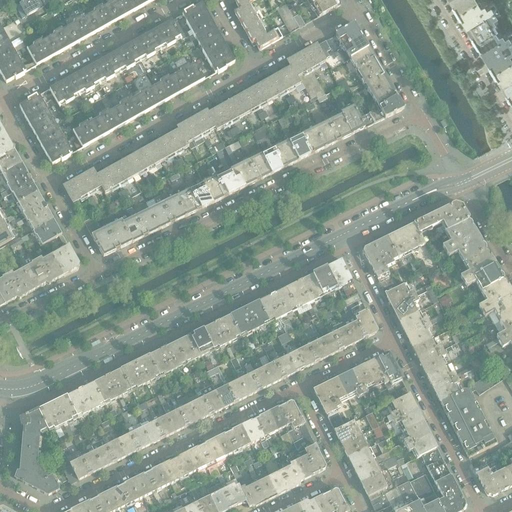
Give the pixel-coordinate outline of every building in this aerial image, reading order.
[(26,17),(56,0),(20,0),(23,5),(20,7),(26,17)] [(83,9),(78,0),(74,0),(72,1),(76,8),(78,7),(80,11),(81,10),(82,12),(85,11),(83,9)] [(138,10),(131,0),(113,0),(115,3),(109,6),(117,22),(138,10)] [(155,0),(131,0),(138,10),(155,0)] [(256,0),(233,0),(239,10),(251,3),(252,4),(255,2),(255,1),(257,1),(256,0)] [(340,6),(341,3),(338,0),(333,0),(333,1),(332,0),(310,0),(307,2),(304,4),(307,10),(310,8),(317,19),(340,6)] [(448,0),(454,9),(468,0),(448,0)] [(479,0),(468,0),(454,9),(463,24),(472,39),(495,24),(492,19),(489,15),(497,10),(495,5),(493,3),(491,0),(490,0),(483,5),(480,0),(479,0)] [(268,34),(261,20),(252,4),(251,3),(239,10),(234,13),(251,43),(268,34)] [(212,22),(209,17),(205,11),(202,5),(193,10),(192,9),(183,14),(184,15),(182,16),(190,31),(198,45),(218,34),(215,29),(212,22)] [(117,22),(109,6),(103,9),(102,7),(93,12),(94,14),(88,18),(97,33),(117,22)] [(299,29),(289,12),(286,6),(277,11),(290,34),(299,29)] [(305,27),(295,8),(289,12),(299,29),(299,30),(305,27)] [(97,33),(88,18),(83,21),(82,18),(73,23),(74,26),(68,29),(77,44),(97,33)] [(186,30),(182,32),(175,20),(151,34),(160,49),(166,46),(167,48),(175,43),(174,41),(179,38),(181,41),(182,40),(182,41),(189,36),(186,30)] [(495,24),(472,39),(481,54),(490,68),(511,54),(511,52),(509,48),(507,44),(511,41),(511,34),(509,29),(501,34),(498,30),(495,24)] [(0,49),(9,44),(0,26),(0,49)] [(368,50),(362,39),(355,28),(352,27),(336,36),(340,45),(342,48),(340,49),(341,50),(334,54),(335,56),(337,54),(339,57),(345,53),(350,60),(368,50)] [(77,44),(68,29),(63,32),(61,30),(53,34),(54,37),(49,40),(48,37),(47,38),(57,56),(77,44)] [(277,30),(274,31),(273,31),(268,34),(251,43),(253,47),(256,46),(259,52),(282,39),(277,30)] [(160,49),(151,34),(131,45),(139,60),(145,57),(146,59),(155,54),(154,52),(160,49)] [(228,51),(225,46),(222,40),(221,40),(218,34),(198,45),(208,62),(215,75),(217,74),(218,75),(227,70),(226,69),(235,64),(231,58),(228,51)] [(57,56),(47,38),(26,49),(28,53),(34,62),(30,65),(32,69),(57,56)] [(333,55),(334,54),(341,50),(340,49),(342,48),(340,45),(336,48),(331,47),(329,48),(325,42),(317,47),(324,60),(333,55)] [(17,58),(9,44),(0,49),(0,74),(2,78),(6,84),(15,79),(15,81),(24,76),(24,74),(26,73),(17,58)] [(139,60),(131,45),(110,56),(119,72),(125,69),(126,71),(135,66),(134,64),(139,60)] [(325,96),(311,71),(326,63),(324,60),(317,47),(288,63),(291,69),(300,86),(301,85),(311,100),(309,101),(311,104),(317,100),(325,96)] [(376,63),(368,50),(350,60),(357,73),(376,63)] [(511,54),(490,68),(498,83),(507,97),(511,94),(511,54)] [(119,72),(110,56),(90,68),(99,83),(105,80),(106,82),(115,77),(113,75),(119,72)] [(201,66),(203,65),(201,60),(194,63),(196,65),(190,68),(188,66),(180,71),(181,73),(175,76),(184,92),(204,81),(202,77),(205,75),(205,73),(204,71),(200,73),(204,70),(201,66)] [(389,86),(376,63),(357,73),(371,97),(389,86)] [(172,73),(167,64),(163,66),(168,75),(172,73)] [(99,83),(90,68),(70,79),(79,94),(84,91),(86,93),(94,88),(93,86),(99,83)] [(272,101),(300,86),(291,69),(263,85),(272,101)] [(184,92),(175,76),(169,80),(168,78),(159,82),(160,84),(155,88),(164,104),(184,92)] [(79,94),(70,79),(49,91),(58,106),(64,103),(65,105),(74,100),(73,98),(79,94)] [(347,95),(360,87),(359,86),(354,88),(349,89),(345,82),(341,84),(347,95)] [(272,101),(263,85),(235,100),(245,116),(272,101)] [(365,129),(401,111),(402,108),(389,86),(371,97),(378,108),(364,116),(360,119),(365,129)] [(164,104),(155,88),(149,91),(148,89),(139,94),(140,96),(135,99),(143,115),(164,104)] [(47,111),(39,96),(37,98),(36,96),(27,101),(28,103),(19,108),(22,114),(26,120),(28,125),(32,131),(35,137),(55,126),(47,111)] [(319,104),(327,99),(325,96),(317,100),(319,104)] [(143,115),(135,99),(129,102),(128,100),(119,105),(120,107),(114,110),(123,126),(143,115)] [(216,132),(245,116),(235,100),(208,116),(215,130),(216,132)] [(315,109),(313,105),(305,108),(307,113),(315,109)] [(360,119),(358,116),(353,106),(340,112),(341,116),(351,136),(352,136),(352,135),(364,129),(364,130),(365,129),(360,119)] [(123,126),(114,110),(109,114),(107,112),(99,116),(100,119),(94,122),(103,138),(123,126)] [(201,137),(215,130),(208,116),(206,113),(178,129),(179,132),(188,148),(190,151),(204,143),(207,148),(211,146),(207,140),(204,142),(201,137)] [(301,124),(295,113),(292,115),(297,126),(301,124)] [(298,162),(325,149),(315,129),(305,134),(305,132),(301,134),(297,135),(298,137),(291,141),(284,127),(295,122),(291,115),(278,121),(288,142),(298,162)] [(351,136),(341,116),(332,121),(331,119),(328,120),(326,116),(321,118),(324,124),(315,129),(325,149),(351,136)] [(103,138),(94,122),(88,125),(87,123),(79,128),(80,130),(74,134),(79,143),(75,146),(78,151),(103,138)] [(72,155),(64,140),(55,126),(35,137),(39,143),(38,143),(42,149),(45,154),(48,160),(52,166),(61,161),(61,163),(70,158),(70,156),(72,155)] [(22,164),(12,147),(11,147),(10,146),(6,138),(0,127),(0,172),(2,175),(22,164)] [(264,130),(252,135),(256,143),(268,137),(264,130)] [(188,148),(179,132),(152,147),(161,163),(188,148)] [(245,139),(239,142),(242,148),(248,145),(245,139)] [(298,162),(288,142),(279,147),(278,145),(270,149),(271,151),(261,155),(271,175),(298,162)] [(240,148),(237,143),(229,147),(232,153),(240,148)] [(161,163),(152,147),(124,163),(132,179),(161,163)] [(271,175),(261,155),(251,160),(250,159),(247,160),(243,162),(244,164),(234,169),(230,171),(240,191),(271,175)] [(132,179),(124,163),(96,179),(101,189),(105,195),(132,179)] [(31,181),(28,176),(28,173),(28,172),(25,171),(22,164),(2,175),(7,185),(6,186),(12,195),(12,194),(18,204),(38,193),(34,186),(34,183),(33,183),(31,181)] [(240,191),(230,171),(215,178),(203,184),(213,204),(240,191)] [(101,189),(96,179),(92,173),(64,188),(73,204),(87,197),(101,189)] [(213,204),(203,184),(194,189),(190,181),(185,183),(189,189),(185,191),(186,193),(176,198),(186,218),(213,204)] [(47,209),(44,204),(44,201),(43,201),(41,199),(38,193),(18,204),(23,213),(22,214),(28,223),(34,232),(53,221),(50,214),(50,212),(49,211),(47,209)] [(186,218),(176,198),(149,211),(160,231),(186,218)] [(116,212),(126,207),(124,203),(114,208),(116,212)] [(415,225),(425,243),(427,242),(445,233),(446,235),(470,223),(468,222),(467,221),(468,219),(460,206),(459,206),(457,205),(415,225)] [(160,231),(149,211),(147,207),(121,221),(121,222),(133,244),(160,231)] [(133,244),(121,222),(112,227),(111,225),(106,228),(106,227),(104,228),(99,227),(94,218),(90,220),(84,223),(102,256),(106,257),(132,244),(133,244)] [(61,235),(61,232),(61,231),(58,230),(53,221),(34,232),(33,233),(36,237),(42,247),(58,238),(60,241),(65,239),(64,237),(62,235),(61,235)] [(480,240),(477,236),(475,232),(474,232),(472,228),(472,225),(471,223),(470,223),(446,235),(451,243),(442,247),(448,258),(457,253),(463,264),(486,251),(485,251),(485,248),(484,246),(482,245),(479,241),(480,240)] [(0,247),(13,240),(7,230),(8,229),(6,225),(0,227),(0,247)] [(425,246),(424,244),(425,243),(415,225),(387,239),(397,259),(425,246)] [(19,238),(9,244),(12,250),(23,244),(23,243),(21,240),(19,238)] [(78,265),(68,247),(68,245),(65,239),(60,241),(63,246),(61,249),(62,251),(60,252),(52,256),(63,277),(77,269),(78,265)] [(394,264),(392,262),(397,259),(387,239),(365,250),(365,251),(364,253),(377,280),(388,274),(386,269),(394,264)] [(439,255),(436,250),(430,253),(434,258),(439,255)] [(497,270),(495,266),(492,262),(489,257),(489,255),(488,253),(486,252),(486,251),(463,264),(469,273),(460,277),(462,281),(458,283),(458,282),(453,285),(455,287),(459,285),(460,287),(464,285),(462,283),(463,283),(466,288),(475,283),(481,294),(504,281),(503,280),(503,278),(502,276),(500,275),(497,270)] [(63,277),(52,256),(43,262),(41,259),(31,265),(32,265),(23,271),(34,291),(40,287),(43,287),(44,287),(45,285),(46,285),(47,285),(52,283),(54,283),(55,282),(56,280),(63,277)] [(352,284),(341,262),(312,276),(313,277),(323,297),(329,295),(342,289),(347,300),(358,295),(352,284)] [(445,269),(441,262),(436,264),(441,271),(445,269)] [(34,291),(23,271),(13,276),(12,274),(2,279),(3,280),(0,281),(0,297),(4,306),(11,302),(14,301),(14,302),(14,301),(16,299),(18,300),(22,297),(25,297),(26,297),(27,295),(34,291)] [(323,297),(313,277),(302,282),(301,282),(301,281),(297,284),(297,285),(286,290),(296,309),(301,307),(302,309),(310,305),(312,308),(316,315),(318,314),(315,306),(316,306),(314,302),(319,300),(318,300),(323,297)] [(511,294),(510,291),(510,292),(507,287),(507,285),(506,283),(504,281),(481,294),(486,303),(478,307),(481,313),(470,319),(473,325),(488,316),(495,326),(511,315),(511,294)] [(398,289),(396,285),(395,284),(383,291),(385,296),(398,289)] [(415,304),(418,303),(413,292),(410,294),(405,285),(404,286),(398,289),(385,296),(399,322),(419,313),(415,304)] [(296,309),(286,290),(275,295),(274,295),(270,297),(270,298),(259,303),(269,323),(274,320),(275,322),(292,314),(291,312),(296,309)] [(348,306),(361,300),(358,295),(347,300),(343,302),(346,307),(348,306)] [(269,323),(259,303),(259,302),(230,316),(230,318),(240,337),(245,334),(246,336),(264,327),(263,325),(269,323)] [(376,331),(366,310),(357,314),(357,316),(354,318),(348,306),(346,307),(345,308),(350,319),(351,319),(353,324),(345,329),(353,346),(375,335),(375,334),(375,331),(376,331)] [(432,330),(426,319),(423,321),(419,313),(399,322),(413,350),(431,341),(426,332),(432,330)] [(334,330),(326,314),(323,315),(327,321),(328,325),(331,331),(334,330)] [(511,315),(495,326),(500,335),(496,338),(497,340),(485,346),(488,350),(494,346),(499,343),(502,348),(511,343),(511,345),(511,315)] [(240,337),(230,318),(220,323),(219,322),(214,324),(214,326),(204,331),(213,350),(218,348),(219,349),(236,341),(235,339),(240,337)] [(353,346),(345,329),(333,334),(331,331),(328,325),(326,327),(328,332),(327,333),(329,336),(321,341),(329,357),(353,346)] [(213,350),(204,331),(193,336),(192,336),(192,335),(190,337),(187,338),(188,339),(187,339),(177,344),(186,363),(191,361),(192,363),(209,354),(208,353),(213,350)] [(285,352),(296,373),(304,369),(297,353),(287,333),(278,337),(285,352)] [(329,357),(321,341),(297,353),(304,369),(304,370),(329,357)] [(445,357),(443,352),(440,346),(435,349),(431,341),(413,350),(426,376),(444,367),(440,359),(445,357)] [(186,363),(177,344),(166,349),(165,349),(162,350),(160,351),(160,352),(150,357),(149,358),(159,377),(164,374),(165,376),(182,368),(181,366),(186,363)] [(296,373),(285,352),(276,356),(271,345),(268,347),(263,349),(269,361),(272,365),(270,366),(266,359),(260,362),(264,369),(272,386),(296,374),(296,373)] [(473,359),(464,345),(460,348),(469,362),(473,359)] [(402,382),(388,355),(365,367),(374,384),(376,388),(384,385),(384,386),(385,385),(386,389),(392,386),(392,387),(390,388),(392,392),(396,390),(394,386),(402,382)] [(154,379),(159,377),(149,358),(150,357),(149,356),(120,370),(121,372),(121,371),(131,391),(136,388),(137,390),(155,381),(154,379)] [(272,386),(264,369),(252,375),(250,371),(247,366),(245,367),(247,372),(246,373),(248,377),(245,378),(242,372),(235,359),(230,362),(239,381),(248,398),(272,386)] [(365,389),(374,384),(365,367),(338,380),(347,398),(355,393),(358,399),(363,396),(364,398),(369,396),(368,394),(365,389)] [(459,384),(456,378),(454,373),(449,376),(444,367),(426,376),(440,403),(458,395),(454,386),(459,384)] [(472,367),(461,373),(462,375),(473,370),(472,367)] [(505,379),(498,369),(493,372),(500,382),(505,379)] [(121,371),(121,372),(110,377),(110,376),(105,378),(105,379),(94,385),(104,404),(109,402),(110,403),(127,395),(126,393),(131,391),(121,371)] [(500,382),(493,372),(488,375),(495,386),(500,382)] [(495,386),(488,375),(483,379),(489,389),(495,386)] [(248,398),(239,381),(227,387),(226,384),(226,383),(224,378),(221,380),(222,383),(212,388),(213,389),(223,410),(248,398)] [(489,389),(483,379),(477,383),(484,393),(489,389)] [(337,411),(336,409),(341,407),(338,402),(347,398),(338,380),(314,392),(334,433),(335,433),(345,427),(344,427),(337,412),(337,411)] [(484,393),(477,383),(469,388),(469,389),(472,393),(475,391),(479,396),(484,393)] [(104,404),(94,385),(83,390),(82,389),(78,392),(78,393),(67,398),(77,417),(82,415),(83,417),(100,408),(99,407),(104,404)] [(223,410),(213,389),(204,393),(201,388),(194,392),(196,396),(197,397),(189,400),(199,421),(223,410)] [(479,407),(475,400),(472,393),(469,389),(458,395),(440,403),(449,422),(479,407)] [(422,422),(416,409),(409,396),(397,401),(386,407),(390,416),(386,418),(388,423),(392,421),(395,426),(397,425),(402,433),(422,422)] [(77,417),(67,398),(67,397),(38,411),(47,430),(48,431),(54,429),(59,439),(77,430),(72,420),(77,417)] [(199,421),(189,400),(188,399),(179,404),(176,399),(171,402),(173,407),(175,413),(167,417),(175,434),(199,421)] [(304,425),(293,404),(291,404),(290,403),(277,410),(268,414),(277,432),(285,429),(288,433),(304,425)] [(458,441),(488,426),(479,407),(449,422),(458,441)] [(43,444),(44,441),(40,437),(40,433),(47,430),(38,411),(20,420),(21,426),(24,426),(22,450),(31,451),(31,453),(38,453),(39,443),(43,444)] [(175,434),(167,417),(158,421),(156,418),(153,412),(148,415),(149,418),(146,420),(147,422),(141,425),(143,429),(151,445),(175,434)] [(277,432),(268,414),(259,419),(250,423),(251,423),(241,428),(251,445),(260,441),(262,445),(266,443),(264,439),(277,432)] [(379,428),(378,428),(377,424),(372,414),(367,416),(365,417),(372,431),(379,428)] [(436,450),(422,422),(402,433),(406,441),(403,442),(409,453),(411,452),(415,460),(428,453),(436,450)] [(367,449),(354,423),(353,423),(344,427),(345,427),(335,433),(348,459),(367,449)] [(392,438),(385,424),(378,428),(379,428),(380,431),(385,441),(392,438)] [(311,439),(308,434),(304,425),(288,433),(293,444),(297,442),(299,444),(303,442),(311,439)] [(486,450),(498,445),(488,426),(458,441),(468,459),(478,454),(486,450)] [(237,452),(251,445),(241,428),(232,432),(223,436),(224,436),(215,441),(224,459),(237,452)] [(127,457),(151,445),(143,429),(118,441),(127,457)] [(127,457),(118,441),(110,445),(105,435),(101,437),(105,443),(106,447),(94,453),(103,469),(127,457)] [(217,469),(214,463),(224,459),(215,441),(206,445),(205,445),(197,450),(188,454),(197,472),(206,468),(212,480),(220,476),(216,469),(217,469)] [(390,451),(390,450),(385,441),(372,447),(375,451),(379,449),(382,455),(390,451)] [(506,445),(501,448),(505,454),(509,452),(509,451),(506,445)] [(392,454),(400,450),(398,446),(390,450),(390,451),(392,454)] [(324,470),(325,468),(326,468),(315,447),(304,452),(306,457),(294,463),(303,481),(312,477),(325,471),(324,470)] [(65,455),(61,448),(56,450),(56,455),(58,459),(65,455)] [(103,469),(94,453),(92,448),(80,454),(77,448),(74,450),(79,460),(70,465),(78,481),(78,482),(103,469)] [(501,448),(497,451),(500,457),(505,454),(501,448)] [(372,460),(367,450),(367,449),(348,459),(353,470),(372,460)] [(511,449),(509,451),(509,452),(511,458),(511,459),(509,461),(510,464),(502,468),(511,485),(511,449)] [(47,479),(42,467),(39,468),(37,465),(38,453),(31,453),(31,451),(22,450),(20,474),(17,474),(15,480),(33,489),(39,479),(43,481),(47,479)] [(465,507),(436,450),(428,453),(415,460),(408,463),(404,465),(400,467),(403,473),(409,470),(418,465),(428,460),(434,471),(429,473),(443,500),(438,502),(443,511),(462,511),(463,511),(465,507)] [(376,467),(394,458),(392,454),(390,451),(382,455),(372,460),(353,470),(360,484),(379,474),(376,467)] [(170,485),(197,472),(188,454),(179,459),(170,463),(161,468),(170,485)] [(78,481),(70,465),(65,455),(58,459),(63,468),(64,470),(71,485),(78,481)] [(511,487),(511,485),(502,468),(501,466),(502,465),(498,458),(495,460),(498,466),(494,469),(488,472),(485,465),(474,471),(486,496),(492,498),(511,487)] [(299,486),(299,483),(303,481),(294,463),(289,465),(291,467),(268,479),(267,479),(277,497),(299,486)] [(277,497),(267,479),(268,479),(265,474),(256,478),(251,466),(247,468),(251,477),(253,480),(239,487),(240,489),(240,490),(247,505),(249,508),(252,506),(255,507),(255,508),(277,497)] [(236,467),(230,469),(231,471),(233,475),(239,472),(236,467)] [(161,490),(170,485),(161,468),(152,472),(147,474),(143,476),(134,481),(143,499),(157,492),(160,498),(161,497),(161,498),(160,499),(156,500),(159,506),(163,504),(164,503),(164,504),(167,502),(161,490)] [(71,485),(64,470),(62,471),(63,472),(58,474),(52,477),(52,476),(47,479),(43,481),(39,479),(33,489),(48,497),(59,491),(71,485)] [(373,500),(384,494),(408,482),(404,475),(392,480),(387,470),(379,474),(360,484),(370,503),(374,501),(373,500)] [(241,478),(239,472),(233,475),(235,480),(235,481),(241,478)] [(240,489),(239,487),(239,486),(238,486),(235,481),(235,480),(226,484),(221,476),(217,478),(223,491),(211,497),(218,511),(225,511),(228,511),(232,509),(237,507),(242,504),(245,505),(247,505),(240,490),(240,489)] [(116,511),(143,499),(134,481),(125,485),(116,490),(107,494),(116,511)] [(423,511),(418,502),(416,498),(410,486),(408,483),(408,482),(384,494),(392,511),(423,511)] [(218,511),(211,497),(200,502),(194,490),(191,492),(195,501),(182,507),(183,510),(183,511),(218,511)] [(347,511),(337,492),(335,491),(322,498),(313,502),(317,511),(347,511)] [(81,511),(116,511),(107,494),(98,499),(89,503),(79,508),(81,511)] [(392,511),(384,494),(373,500),(374,501),(370,503),(374,511),(392,511)] [(443,511),(438,502),(434,494),(428,498),(418,502),(423,511),(443,511)] [(317,511),(313,502),(309,504),(306,503),(287,511),(317,511)]
